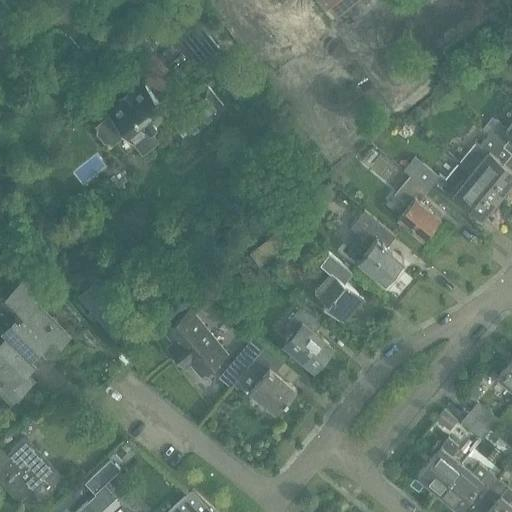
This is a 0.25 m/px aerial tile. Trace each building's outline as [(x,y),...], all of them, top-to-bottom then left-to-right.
[(243,0),(252,11),(247,13),(254,23),(259,20),(261,24),(276,13),(279,17),(290,10),(316,47),(334,34),(308,0),(243,0)] [(341,0),(348,9),(360,0),(320,0),(328,10),(341,0)] [(198,21),(178,37),(198,62),(218,46),(198,21)] [(511,48),(502,41),(494,51),(501,57),(507,56),(511,49),(511,48)] [(235,99),(245,90),(235,77),(224,86),(235,99)] [(183,140),(195,130),(194,129),(223,105),(206,83),(176,107),(168,97),(160,103),(145,85),(132,96),(128,91),(121,96),(125,101),(96,125),(99,127),(97,132),(104,140),(108,140),(111,143),(125,131),(143,153),(159,141),(150,130),(156,126),(153,123),(162,116),(165,118),(162,120),(167,126),(170,123),(183,140)] [(249,138),(259,130),(248,116),(238,124),(249,138)] [(500,121),(489,134),(511,152),(511,123),(508,128),(500,121)] [(459,161),(501,195),(511,181),(511,167),(511,165),(511,152),(489,134),(480,145),(476,141),(459,161)] [(404,169),(406,171),(428,189),(435,181),(453,196),(455,193),(483,216),(501,195),(459,161),(445,178),(439,173),(437,175),(414,157),(404,169)] [(411,175),(395,194),(408,204),(398,216),(423,238),(440,217),(419,200),(428,189),(411,175)] [(386,246),(395,235),(377,219),(365,209),(351,225),(363,234),(349,250),(386,281),(403,260),(386,246)] [(288,223),(263,242),(273,255),(298,236),(288,223)] [(352,271),(329,252),(320,262),(319,264),(318,268),(318,274),(321,277),(324,280),(315,290),(327,300),(323,304),(343,321),(363,296),(344,280),(352,271)] [(99,280),(80,295),(108,328),(126,312),(99,280)] [(17,315),(2,329),(35,363),(36,362),(31,357),(44,345),(52,353),(70,335),(35,299),(38,297),(23,281),(2,301),(17,315)] [(286,343),(313,367),(331,346),(314,331),(323,320),(304,304),(286,324),(296,332),(286,343)] [(226,352),(190,309),(165,329),(175,341),(170,346),(186,366),(192,362),(201,373),(226,352)] [(0,389),(11,401),(29,383),(22,375),(35,363),(2,329),(1,330),(6,335),(0,340),(0,389)] [(255,337),(237,358),(247,366),(237,378),(276,410),(283,401),(285,402),(296,389),(275,371),(283,361),(255,337)] [(511,359),(499,377),(511,387),(511,359)] [(478,402),(462,420),(475,431),(469,439),(476,445),(498,418),(478,402)] [(444,409),(437,418),(440,421),(448,412),(444,409)] [(20,425),(28,433),(39,422),(32,415),(20,425)] [(24,436),(0,459),(0,481),(20,503),(35,489),(45,499),(65,479),(24,436)] [(419,474),(438,489),(462,461),(453,454),(460,445),(449,436),(419,474)] [(85,482),(94,492),(119,468),(109,458),(85,482)] [(460,507),(467,497),(477,504),(498,478),(479,462),(473,470),(462,461),(438,489),(460,507)] [(484,511),(511,511),(511,502),(510,500),(511,497),(511,489),(498,478),(477,504),(485,511),(484,511)] [(213,511),(192,489),(167,511),(213,511)] [(96,511),(87,502),(76,511),(96,511)]
